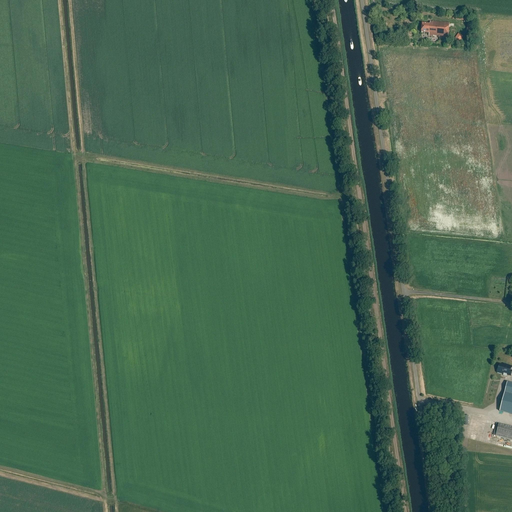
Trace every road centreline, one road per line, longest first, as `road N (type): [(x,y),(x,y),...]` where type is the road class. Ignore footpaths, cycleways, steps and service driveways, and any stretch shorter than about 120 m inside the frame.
road 1 (track): [(329,0),(404,511)]
road 2 (unclassified): [(420,401),(362,0)]
